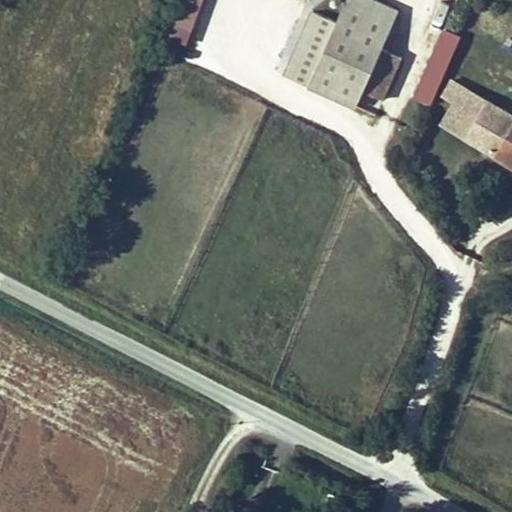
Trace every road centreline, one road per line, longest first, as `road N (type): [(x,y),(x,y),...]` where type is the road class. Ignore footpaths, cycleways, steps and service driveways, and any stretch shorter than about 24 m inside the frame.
road 1 (unclassified): [(0,280),(450,511)]
road 2 (unknown): [(372,166),(372,152),(254,86),(241,69),(253,0)]
road 3 (unknown): [(372,166),(418,99),(430,64),(426,0)]
